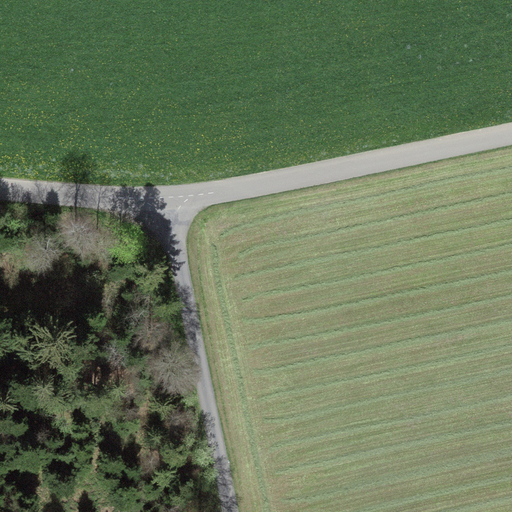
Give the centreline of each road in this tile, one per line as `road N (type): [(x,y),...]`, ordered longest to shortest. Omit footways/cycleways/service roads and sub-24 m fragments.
road 1 (unclassified): [(160,208),(511,131)]
road 2 (unclassified): [(160,208),(201,378),(222,511)]
road 3 (unclassified): [(0,192),(160,208)]
